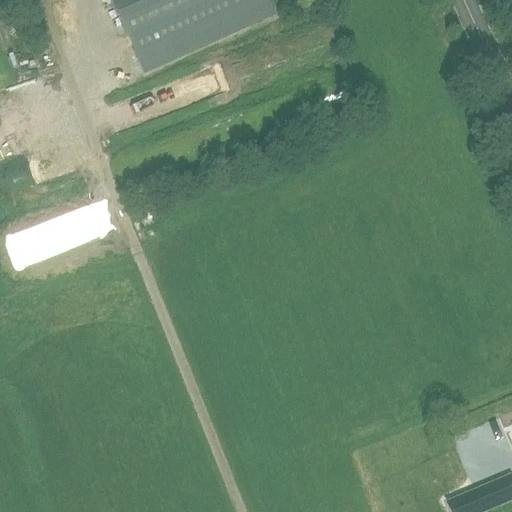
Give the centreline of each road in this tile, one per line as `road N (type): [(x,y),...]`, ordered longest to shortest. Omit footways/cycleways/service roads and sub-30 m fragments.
road 1 (track): [(133,244),(239,511)]
road 2 (secondary): [(511,110),(461,0)]
